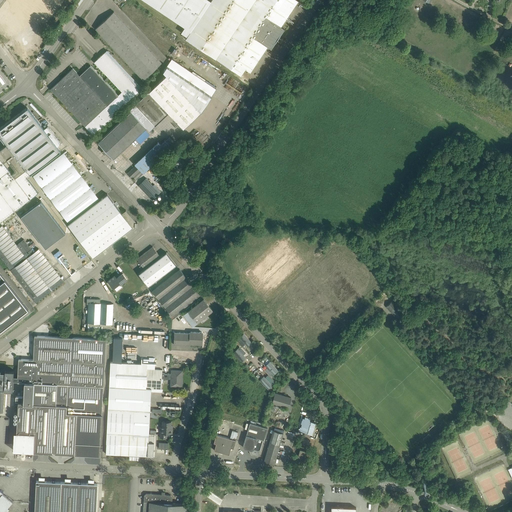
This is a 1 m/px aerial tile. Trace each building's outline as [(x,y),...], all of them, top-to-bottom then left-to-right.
[(22,0),(2,30),(12,37),(37,0),(38,0),(41,2),(42,0),(22,0)] [(245,69),(250,72),(268,46),(271,48),(284,29),(281,27),(298,1),(297,0),(211,0),(211,1),(209,0),(145,0),(185,27),(181,32),(187,36),(186,38),(241,75),(245,69)] [(96,29),(143,80),(162,62),(114,11),(96,29)] [(13,43),(29,54),(37,41),(21,31),(13,43)] [(50,89),(85,126),(94,135),(141,90),(105,52),(94,62),(122,91),(118,95),(91,65),(80,75),(73,68),(50,89)] [(167,75),(134,106),(153,127),(168,112),(183,128),(201,111),(216,89),(188,70),(184,77),(167,66),(163,71),(167,75)] [(130,109),(131,111),(98,142),(104,149),(103,150),(103,153),(105,153),(106,153),(107,152),(114,159),(121,152),(135,138),(140,143),(150,134),(145,129),(147,127),(150,130),(153,127),(134,106),(130,109)] [(9,145),(5,148),(0,151),(0,221),(38,192),(26,176),(27,176),(30,173),(31,174),(57,154),(61,151),(57,146),(61,143),(48,126),(44,129),(28,107),(0,128),(0,137),(5,144),(7,143),(9,145)] [(185,149),(178,155),(186,163),(193,157),(185,149)] [(34,176),(51,199),(81,176),(73,164),(64,153),(63,153),(34,176)] [(180,170),(186,163),(178,155),(170,163),(176,170),(180,170)] [(140,176),(144,173),(136,165),(127,173),(132,178),(133,176),(136,180),(140,176)] [(51,199),(69,222),(99,200),(81,176),(51,199)] [(138,185),(152,200),(162,190),(155,183),(153,185),(146,178),(138,185)] [(68,224),(93,257),(132,228),(133,229),(136,226),(137,226),(137,222),(126,210),(122,213),(107,194),(68,224)] [(41,201),(21,216),(46,247),(65,232),(41,201)] [(64,281),(39,248),(34,252),(24,239),(17,245),(2,225),(0,227),(0,256),(36,303),(64,281)] [(266,296),(303,262),(281,238),(244,273),(266,296)] [(137,259),(145,269),(139,273),(149,286),(176,265),(166,252),(160,256),(153,246),(137,259)] [(180,269),(152,291),(172,316),(199,293),(180,269)] [(0,331),(28,309),(0,272),(0,331)] [(114,288),(127,279),(123,273),(116,278),(115,276),(108,280),(114,288)] [(375,302),(379,305),(389,296),(385,292),(375,302)] [(89,304),(88,323),(112,324),(113,303),(100,303),(100,299),(87,298),(87,304),(89,304)] [(193,327),(197,323),(213,311),(204,299),(183,315),(188,321),(193,327)] [(405,314),(392,300),(386,306),(399,320),(405,314)] [(174,338),(203,339),(203,333),(202,332),(191,331),(190,332),(190,333),(174,332),(174,338)] [(241,339),(245,344),(248,346),(252,342),(243,333),(239,337),(241,339)] [(100,449),(106,339),(37,336),(34,338),(33,359),(21,359),(19,361),(18,377),(14,377),(14,370),(5,370),(5,373),(0,372),(0,386),(4,386),(4,389),(13,390),(14,381),(25,382),(24,402),(23,402),(23,396),(16,396),(15,401),(18,402),(17,432),(14,432),(13,450),(33,451),(100,455),(100,449)] [(202,346),(203,339),(174,338),(174,344),(175,344),(189,345),(190,346),(201,347),(202,346)] [(239,350),(241,348),(240,346),(237,348),(233,353),(242,362),(246,358),(245,356),(239,350)] [(272,372),(271,374),(272,376),(274,375),(275,374),(279,371),(270,361),(266,365),(272,372)] [(162,378),(162,373),(162,369),(147,369),(147,364),(110,362),(109,386),(151,388),(161,389),(162,378)] [(162,373),(162,378),(171,379),(171,385),(182,386),(182,370),(172,370),(172,373),(162,373)] [(274,383),(273,382),(271,383),(265,377),(264,376),(259,380),(268,389),(272,385),(274,383)] [(108,409),(106,454),(148,456),(149,440),(154,441),(155,433),(149,433),(150,424),(151,388),(109,386),(108,409)] [(275,393),(272,402),(288,407),(291,397),(275,393)] [(316,422),(308,420),(305,432),(312,434),(316,422)] [(162,428),(161,428),(160,437),(167,438),(167,433),(172,433),(172,429),(171,428),(171,421),(162,421),(162,428)] [(259,425),(250,423),(243,446),(244,448),(248,449),(251,453),(259,425)] [(259,425),(251,453),(251,455),(257,456),(259,455),(267,428),(259,425)] [(233,448),(236,440),(238,432),(232,430),(230,438),(216,434),(214,442),(216,443),(214,450),(229,454),(231,447),(233,448)] [(273,430),(270,441),(264,461),(274,464),(283,433),(273,430)] [(307,451),(300,449),(296,463),(303,465),(307,451)] [(36,481),(34,511),(96,511),(98,483),(36,481)] [(3,492),(1,490),(0,490),(0,511),(3,511),(4,511),(3,511),(7,511),(9,509),(7,507),(13,500),(3,492)] [(144,495),(142,511),(186,511),(187,504),(172,503),(173,497),(171,495),(165,494),(165,492),(162,492),(162,494),(146,493),(144,495)]
